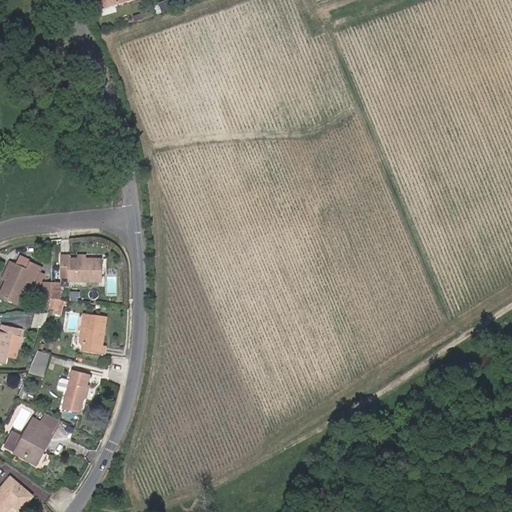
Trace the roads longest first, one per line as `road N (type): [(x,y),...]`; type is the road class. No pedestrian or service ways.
road 1 (tertiary): [(132,214),(142,344),(124,419),(63,511)]
road 2 (tertiary): [(67,0),(121,144),(132,214)]
road 3 (residential): [(132,214),(34,225),(0,238)]
